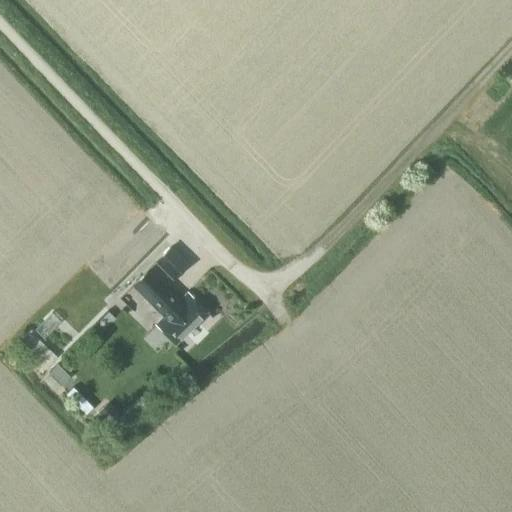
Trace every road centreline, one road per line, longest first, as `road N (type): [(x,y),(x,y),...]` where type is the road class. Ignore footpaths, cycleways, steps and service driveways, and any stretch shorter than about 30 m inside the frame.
road 1 (unclassified): [(317,252),(273,299),(0,21)]
road 2 (track): [(317,252),(511,47)]
